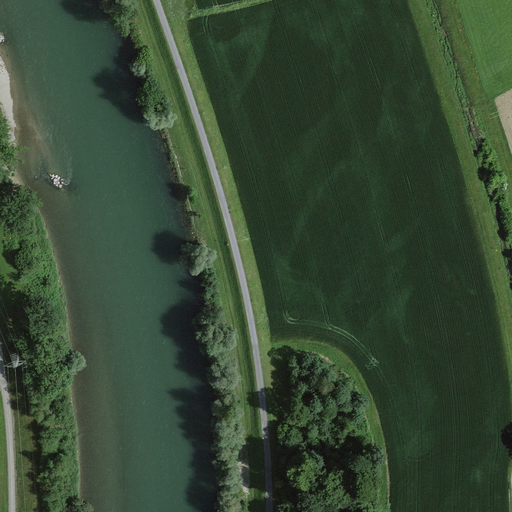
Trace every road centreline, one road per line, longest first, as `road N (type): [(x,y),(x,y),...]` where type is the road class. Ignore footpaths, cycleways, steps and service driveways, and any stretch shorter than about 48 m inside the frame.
road 1 (track): [(154,0),(225,207),(254,335),(268,511)]
road 2 (track): [(2,372),(11,511)]
